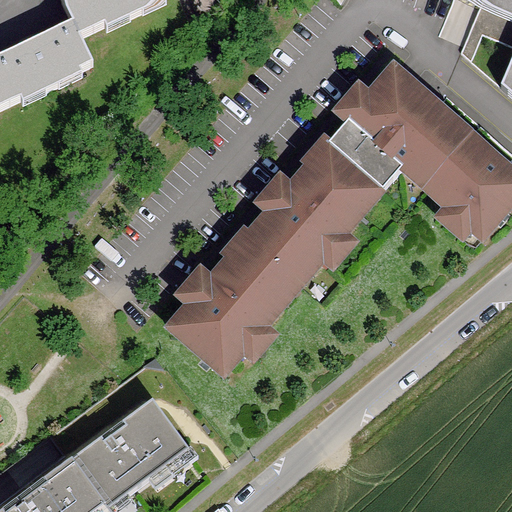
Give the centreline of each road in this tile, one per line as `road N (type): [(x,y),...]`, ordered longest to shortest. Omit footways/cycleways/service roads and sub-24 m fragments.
road 1 (residential): [(511,283),(241,511)]
road 2 (residential): [(511,121),(371,1)]
